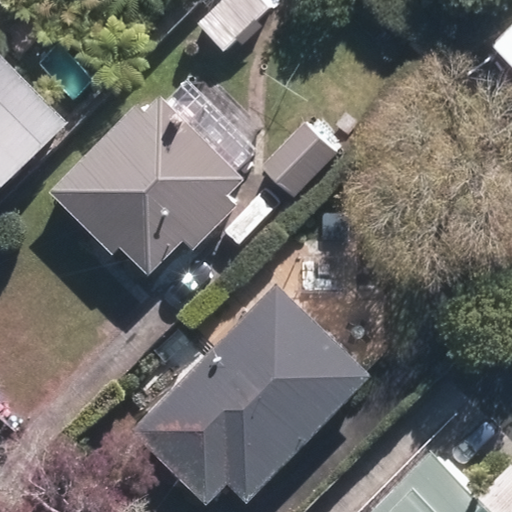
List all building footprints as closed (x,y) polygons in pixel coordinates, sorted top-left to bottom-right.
[(232,51),(278,1),(276,0),(239,0),(211,30),(232,51)] [(511,32),(496,49),(511,64),(511,32)] [(0,188),(70,118),(0,49),(0,188)] [(246,177),(166,96),(135,125),(126,116),(53,188),(116,253),(126,243),(152,269),(186,235),(196,247),(245,199),(233,189),(246,177)] [(313,116),(265,164),(297,196),(344,148),(313,116)] [(511,270),(511,206),(471,249),(503,280),(511,270)] [(249,501),(373,375),(278,281),(132,429),(208,503),(229,481),(249,501)] [(497,511),(443,457),(388,511),(497,511)]
